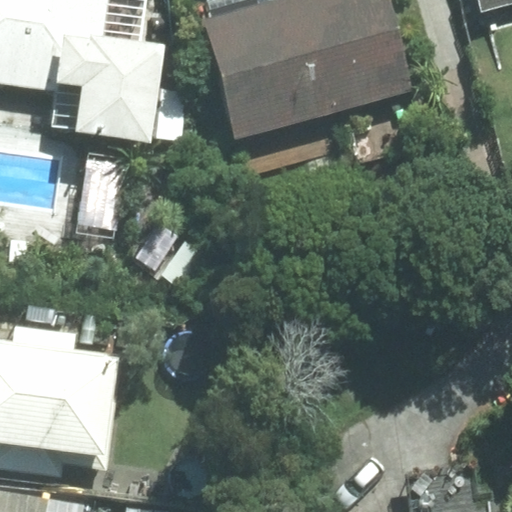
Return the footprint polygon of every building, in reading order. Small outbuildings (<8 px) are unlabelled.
[(0,0),(0,89),(53,97),(47,131),(149,148),(164,56),(100,46),(107,0),(0,0)] [(235,136),(410,89),(386,0),(260,0),(203,15),(235,136)] [(511,0),(477,0),(481,10),(511,1),(511,0)] [(111,466),(126,352),(0,335),(0,467),(66,476),(68,461),(111,466)] [(98,511),(133,511),(135,501),(101,496),(98,511)]
